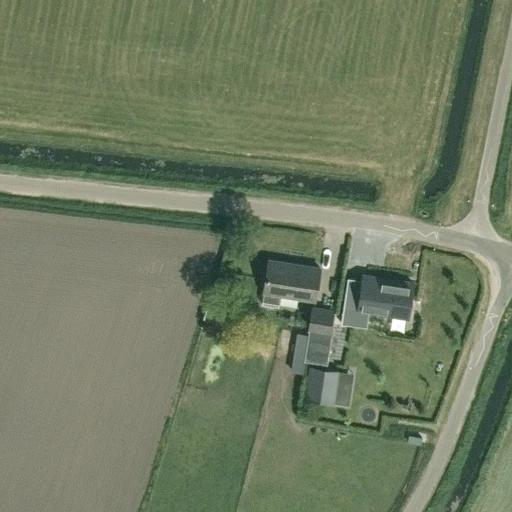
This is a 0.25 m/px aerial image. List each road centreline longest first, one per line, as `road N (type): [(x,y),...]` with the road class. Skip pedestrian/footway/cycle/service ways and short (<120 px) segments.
road 1 (unclassified): [(473,242),(0,181)]
road 2 (unclassified): [(416,511),(511,271)]
road 3 (unclassified): [(473,242),(511,48)]
